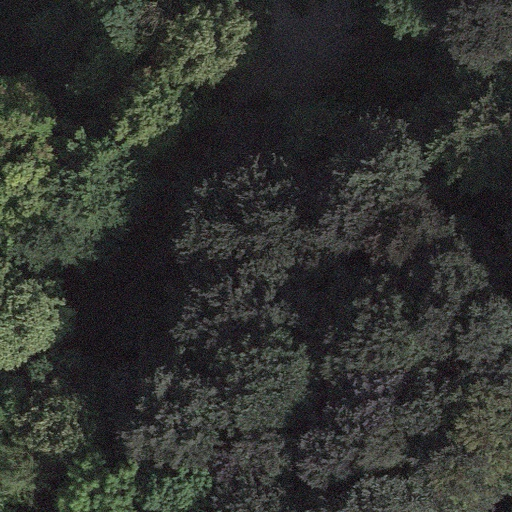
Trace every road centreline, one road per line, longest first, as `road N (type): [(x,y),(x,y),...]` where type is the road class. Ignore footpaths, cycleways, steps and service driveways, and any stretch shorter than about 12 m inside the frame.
road 1 (track): [(284,0),(314,70),(298,118),(129,295),(76,323),(0,334)]
road 2 (track): [(302,41),(150,188),(68,243),(0,224)]
road 3 (track): [(420,511),(511,425)]
